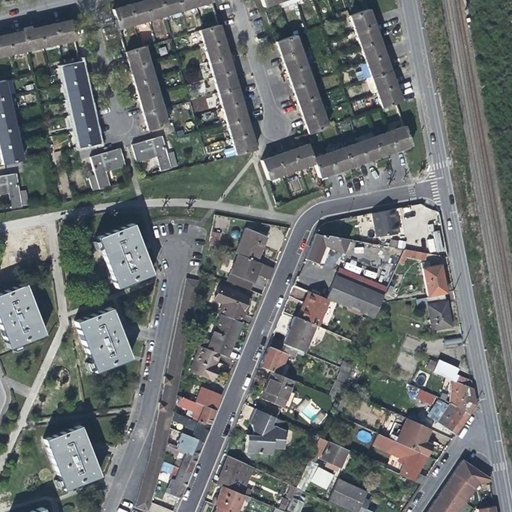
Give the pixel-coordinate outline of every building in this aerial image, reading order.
[(133,24),(149,20),(143,0),(142,0),(135,0),(136,2),(132,4),(127,5),(133,24)] [(149,20),(164,15),(159,0),(144,0),(143,0),(149,20)] [(159,0),(164,15),(180,10),(176,0),(159,0)] [(176,0),(180,10),(195,6),(193,0),(176,0)] [(117,29),(133,24),(127,5),(120,7),(111,10),(117,29)] [(354,32),(372,26),(368,15),(367,10),(352,15),(348,16),(354,32)] [(349,34),(354,32),(348,16),(343,18),(349,34)] [(61,22),(53,24),(57,43),(74,40),(69,20),(61,22)] [(42,47),(57,43),(53,24),(45,26),(37,27),(42,47)] [(25,51),(42,47),(37,27),(37,25),(30,26),(30,29),(27,30),(21,31),(25,51)] [(199,31),(203,47),(222,41),(220,34),(218,25),(202,30),(199,31)] [(354,32),(359,47),(377,40),(375,33),(372,26),(354,32)] [(10,54),(25,51),(21,31),(13,33),(5,34),(10,54)] [(0,56),(10,54),(5,34),(5,32),(0,33),(0,56)] [(278,51),(280,58),(299,51),(294,36),(290,37),(275,42),(278,51)] [(359,47),(364,62),(383,55),(380,47),(377,40),(359,47)] [(203,47),(207,62),(227,56),(225,49),(222,41),(203,47)] [(124,53),(129,69),(148,63),(143,47),(140,48),(124,53)] [(304,66),(299,51),(280,58),(283,65),(286,72),(304,66)] [(364,62),(370,77),(388,71),(385,63),(383,55),(364,62)] [(207,62),(212,77),(231,72),(229,65),(227,56),(207,62)] [(152,78),(148,63),(129,69),(133,84),(152,78)] [(59,69),(63,84),(83,80),(79,64),(63,68),(59,69)] [(310,81),(304,66),(286,72),(289,81),(291,87),(310,81)] [(370,77),(375,93),(393,86),(391,79),(388,71),(370,77)] [(212,77),(216,92),(235,87),(233,79),(231,72),(212,77)] [(157,94),(152,78),(133,84),(138,99),(157,94)] [(63,84),(66,100),(86,95),(83,80),(63,84)] [(315,96),(310,81),(291,87),(294,96),(296,103),(315,96)] [(396,94),(393,86),(375,93),(380,107),(394,102),(398,101),(396,94)] [(216,92),(221,108),(240,102),(238,94),(235,87),(216,92)] [(379,108),(380,107),(375,93),(370,95),(375,109),(379,108)] [(161,109),(157,94),(138,99),(142,114),(161,109)] [(66,100),(70,116),(90,112),(86,95),(66,100)] [(13,96),(7,97),(10,113),(16,111),(17,111),(13,96)] [(321,111),(315,96),(296,103),(299,111),(302,118),(321,111)] [(7,97),(0,98),(0,115),(10,113),(7,97)] [(221,108),(225,124),(245,118),(242,109),(240,102),(221,108)] [(166,125),(161,109),(142,114),(147,131),(158,127),(166,125)] [(325,110),(321,111),(326,127),(330,125),(325,110)] [(19,127),(16,111),(10,113),(14,129),(19,127)] [(321,111),(302,118),(305,126),(307,133),(318,129),(326,127),(321,111)] [(70,116),(74,132),(93,127),(90,112),(70,116)] [(10,113),(0,115),(0,131),(14,129),(10,113)] [(225,124),(230,139),(249,133),(247,125),(245,118),(225,124)] [(97,143),(93,127),(74,132),(77,148),(86,146),(97,143)] [(403,127),(387,132),(394,151),(401,148),(410,145),(403,127)] [(0,148),(18,144),(14,129),(0,131),(0,148)] [(355,137),(357,143),(372,137),(370,132),(355,137)] [(387,132),(372,137),(379,156),(388,153),(394,151),(387,132)] [(251,140),(249,133),(230,139),(234,155),(254,149),(251,140)] [(160,171),(170,168),(166,154),(161,137),(131,145),(136,163),(156,157),(160,171)] [(372,137),(357,143),(364,161),(374,158),(379,156),(372,137)] [(357,143),(342,148),(348,167),(355,164),(364,161),(357,143)] [(21,160),(18,144),(0,148),(0,157),(2,165),(13,162),(21,160)] [(298,168),(313,163),(312,158),(306,144),(299,147),(291,149),(298,168)] [(342,148),(327,153),(333,172),(342,169),(348,167),(342,148)] [(89,158),(95,175),(99,189),(108,186),(104,172),(124,166),(119,149),(89,158)] [(282,173),(298,168),(291,149),(284,152),(276,155),(282,173)] [(172,152),(166,154),(170,168),(177,166),(172,152)] [(327,153),(312,158),(313,163),(318,177),(326,174),(333,172),(327,153)] [(267,179),(282,173),(276,155),(268,157),(260,160),(267,179)] [(10,208),(20,206),(18,192),(15,174),(0,176),(0,193),(8,193),(10,208)] [(92,191),(99,189),(95,175),(88,177),(92,191)] [(24,191),(18,192),(20,206),(27,205),(24,191)] [(392,224),(389,210),(380,212),(369,214),(373,238),(396,233),(394,224),(392,224)] [(130,223),(95,237),(114,286),(149,273),(140,248),(130,223)] [(235,254),(239,256),(255,263),(260,252),(266,237),(246,229),(235,254)] [(427,239),(427,252),(441,251),(440,231),(433,231),(433,238),(427,239)] [(220,235),(211,233),(209,243),(217,246),(220,235)] [(314,233),(304,259),(315,263),(322,245),(327,247),(342,252),(347,239),(325,235),(325,237),(314,233)] [(390,239),(389,246),(405,248),(405,241),(390,239)] [(323,259),(327,247),(322,245),(315,263),(321,265),(323,259)] [(425,253),(403,249),(400,256),(424,261),(425,253)] [(330,261),(336,264),(341,253),(335,250),(330,261)] [(249,291),(253,283),(256,276),(259,277),(268,280),(272,270),(255,263),(239,256),(228,283),(249,291)] [(439,265),(428,267),(427,261),(420,263),(426,295),(444,292),(441,276),(439,265)] [(341,262),(339,268),(360,276),(362,272),(362,271),(341,262)] [(338,267),(326,298),(330,300),(372,317),(377,306),(389,280),(384,278),(381,285),(365,278),(360,276),(339,268),(338,267)] [(149,463),(134,506),(147,511),(150,503),(156,485),(164,462),(173,413),(175,404),(177,396),(180,379),(187,342),(193,321),(196,304),(200,281),(197,281),(188,279),(187,284),(149,463)] [(22,284),(0,292),(0,330),(6,347),(42,333),(22,284)] [(216,313),(218,314),(241,324),(247,310),(251,300),(216,286),(211,297),(221,301),(216,313)] [(302,305),(297,318),(313,324),(319,327),(330,300),(326,298),(321,297),(310,292),(304,306),(302,305)] [(417,300),(418,308),(428,306),(432,329),(450,325),(444,294),(417,300)] [(108,308),(73,321),(93,371),(127,357),(118,333),(108,308)] [(235,338),(241,324),(218,314),(207,340),(202,339),(198,347),(217,355),(227,359),(235,338)] [(289,327),(282,344),(296,349),(302,352),(313,324),(297,318),(294,316),(289,327)] [(292,358),(296,349),(282,344),(270,339),(265,351),(259,366),(270,371),(280,375),(288,356),(292,358)] [(212,367),(217,355),(198,347),(188,370),(210,379),(214,368),(212,367)] [(449,366),(435,360),(434,361),(431,368),(429,367),(427,371),(444,379),(449,366)] [(339,367),(341,368),(347,371),(350,365),(341,362),(339,367)] [(344,378),(347,371),(341,368),(335,381),(341,384),(344,378)] [(292,380),(280,375),(270,371),(264,387),(259,397),(281,406),(292,380)] [(458,375),(455,381),(471,388),(470,380),(458,375)] [(449,401),(450,402),(468,414),(474,405),(471,388),(455,381),(453,380),(449,387),(449,401)] [(427,392),(438,397),(440,392),(429,387),(427,392)] [(201,396),(198,404),(203,406),(208,393),(200,389),(198,395),(201,396)] [(209,391),(208,393),(203,406),(214,411),(216,405),(220,395),(209,391)] [(194,412),(190,420),(207,427),(210,421),(214,411),(203,406),(198,404),(177,396),(175,404),(194,412)] [(441,401),(431,397),(429,402),(438,407),(441,401)] [(461,424),(468,414),(450,402),(437,423),(454,434),(461,424)] [(282,421),(254,408),(248,422),(251,423),(252,429),(251,434),(246,434),(245,452),(272,453),(273,447),(283,448),(283,429),(279,427),(282,421)] [(185,435),(190,438),(201,442),(204,434),(207,427),(190,420),(176,414),(173,421),(188,427),(185,435)] [(405,417),(393,441),(409,449),(426,456),(431,446),(422,442),(425,436),(428,428),(405,417)] [(77,425),(42,439),(61,488),(96,475),(88,453),(86,450),(85,446),(77,425)] [(403,463),(409,450),(409,449),(393,441),(376,434),(371,445),(399,457),(398,461),(403,463)] [(336,470),(339,466),(345,449),(317,437),(307,460),(313,463),(316,456),(326,461),(325,465),(336,470)] [(180,442),(177,450),(194,457),(197,450),(201,442),(190,438),(187,445),(180,442)] [(175,467),(178,468),(188,473),(191,465),(194,457),(177,450),(169,447),(167,453),(179,458),(175,467)] [(351,452),(345,449),(339,466),(343,467),(351,452)] [(424,457),(409,450),(403,463),(398,473),(420,484),(425,477),(416,473),(419,467),(424,457)] [(217,484),(221,486),(233,491),(242,471),(244,472),(247,464),(229,456),(222,472),(217,484)] [(460,460),(425,511),(456,511),(477,482),(488,480),(488,478),(468,464),(461,459),(460,460)] [(253,467),(247,464),(244,472),(242,471),(233,491),(242,495),(253,467)] [(331,476),(315,467),(308,481),(324,489),(331,476)] [(165,493),(177,498),(180,492),(188,473),(178,468),(172,483),(170,481),(165,493)] [(326,501),(350,511),(355,511),(365,491),(337,477),(326,501)] [(242,495),(233,491),(221,486),(217,497),(214,505),(216,506),(230,511),(235,511),(241,499),(249,503),(251,498),(242,495)] [(304,491),(322,499),(324,495),(306,487),(304,491)] [(292,492),(290,497),(301,502),(304,498),(292,492)] [(296,511),(297,511),(301,502),(290,497),(288,502),(285,507),(296,511)] [(283,500),(279,510),(283,511),(285,507),(288,502),(283,500)] [(171,511),(150,503),(147,511),(149,511),(171,511)]
